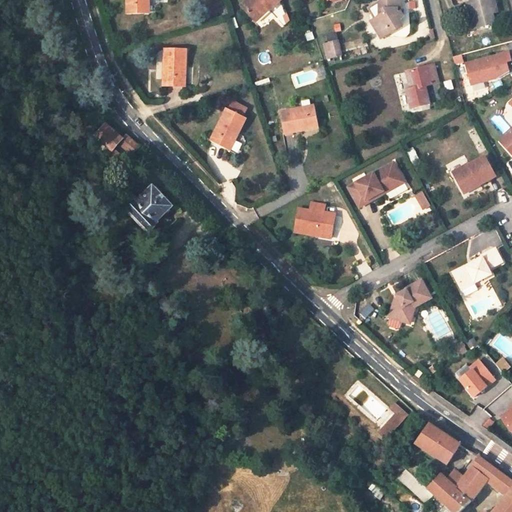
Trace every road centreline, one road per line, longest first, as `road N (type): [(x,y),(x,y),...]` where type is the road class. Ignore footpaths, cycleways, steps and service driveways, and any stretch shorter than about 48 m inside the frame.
road 1 (tertiary): [(80,0),(122,106),(328,316)]
road 2 (tertiary): [(328,316),(511,465)]
road 3 (residential): [(511,215),(497,213),(350,292),(328,316)]
